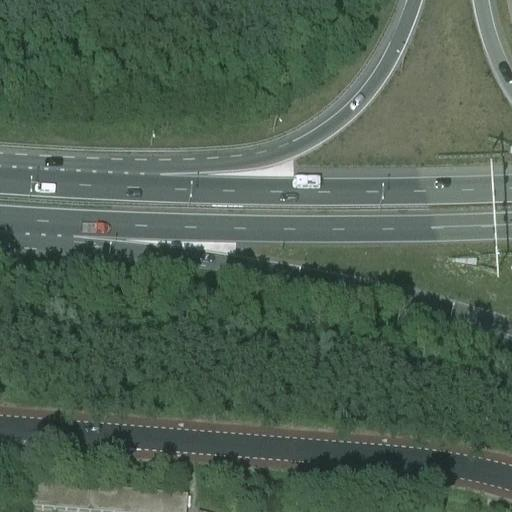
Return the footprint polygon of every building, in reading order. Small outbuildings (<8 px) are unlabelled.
[(41,510),(43,486),(31,485),(29,509),(41,510)] [(53,511),(55,487),(43,486),(41,510),(53,511)] [(63,511),(65,511),(67,488),(55,487),(53,511),(63,511)] [(77,511),(79,489),(67,488),(65,511),(77,511)] [(89,511),(91,490),(79,489),(77,511),(89,511)] [(101,511),(103,491),(91,490),(89,511),(101,511)] [(113,511),(115,492),(103,491),(101,511),(113,511)] [(125,511),(127,493),(115,492),(113,511),(125,511)] [(137,511),(139,494),(127,493),(125,511),(137,511)] [(149,511),(151,495),(139,494),(137,511),(149,511)] [(161,511),(163,496),(151,495),(149,511),(161,511)] [(173,511),(175,497),(163,496),(161,511),(173,511)] [(173,511),(185,511),(186,498),(175,497),(173,511)]
